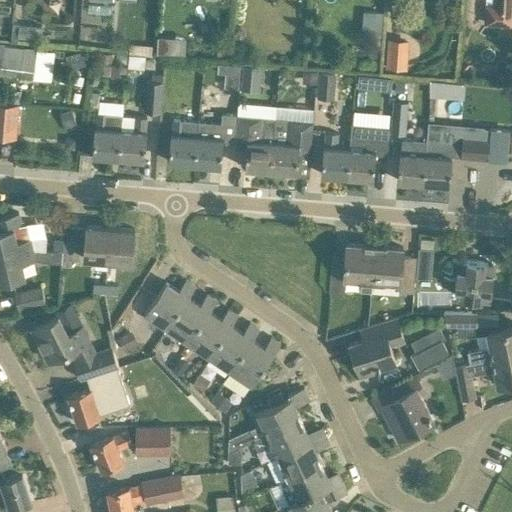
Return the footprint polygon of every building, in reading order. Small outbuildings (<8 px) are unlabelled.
[(485,1),(484,22),(511,24),(511,23),(511,0),(494,0),(495,1),(485,1)] [(361,11),(363,33),(380,32),(379,10),(361,11)] [(19,22),(13,22),(11,41),(17,41),(19,22)] [(410,38),(389,36),(387,65),(408,66),(410,38)] [(0,72),(20,75),(32,76),(47,78),(51,50),(36,48),(4,44),(2,56),(0,55),(0,72)] [(242,87),(258,89),(260,67),(244,65),(242,87)] [(317,96),(333,98),(336,72),(320,70),(317,96)] [(163,74),(153,73),(153,79),(147,78),(144,110),(161,111),(163,76),(163,74)] [(163,76),(161,111),(161,117),(173,118),(177,118),(181,77),(163,76)] [(381,76),(380,88),(391,89),(392,77),(381,76)] [(430,79),(429,95),(448,96),(449,81),(430,79)] [(20,100),(20,90),(10,89),(9,100),(20,100)] [(390,130),(405,132),(408,99),(393,98),(390,130)] [(0,134),(15,135),(19,102),(0,100),(0,134)] [(199,120),(195,162),(221,164),(223,139),(235,140),(237,113),(222,111),(221,121),(199,120)] [(92,153),(119,155),(122,114),(97,112),(96,125),(95,125),(92,153)] [(245,166),(271,168),(275,116),(237,113),(235,140),(247,141),(245,166)] [(119,155),(145,157),(147,129),(146,129),(147,116),(122,114),(119,155)] [(271,168),(298,170),(299,145),(311,146),(314,119),(288,117),(288,120),(275,119),(271,168)] [(172,131),(171,131),(169,159),(195,162),(199,120),(177,118),(173,118),(172,131)] [(350,146),(347,174),(374,177),(375,157),(387,158),(390,124),(352,121),(350,146)] [(321,172),(347,174),(350,146),(337,145),(338,131),(326,130),(324,143),(321,172)] [(461,156),(488,158),(490,136),(464,134),(461,156)] [(398,178),(424,181),(426,152),(414,151),(415,138),(402,137),(401,150),(400,150),(398,178)] [(424,181),(450,183),(452,154),(450,154),(451,141),(427,139),(426,152),(424,181)] [(30,236),(27,223),(22,224),(19,211),(0,215),(0,254),(33,247),(46,248),(46,237),(30,236)] [(84,256),(108,258),(111,225),(86,223),(84,256)] [(108,258),(132,260),(135,227),(111,225),(108,258)] [(63,265),(71,265),(73,238),(65,237),(64,249),(63,265)] [(332,253),(329,289),(344,290),(345,277),(361,278),(361,290),(372,290),(372,279),(375,243),(347,241),(346,254),(332,253)] [(372,279),(372,290),(399,292),(399,289),(415,290),(416,256),(403,255),(403,246),(375,243),(372,279)] [(0,254),(0,280),(26,275),(23,261),(36,258),(53,260),(62,261),(62,265),(63,265),(64,249),(46,248),(33,247),(0,254)] [(455,287),(466,288),(465,297),(490,299),(494,261),(458,257),(455,287)] [(166,328),(188,295),(195,284),(186,278),(179,289),(166,280),(144,314),(166,328)] [(93,290),(105,292),(106,282),(94,281),(93,290)] [(118,283),(106,282),(105,292),(117,293),(118,283)] [(45,301),(41,285),(14,292),(18,307),(45,301)] [(207,292),(200,303),(188,295),(166,328),(187,342),(209,309),(216,298),(207,292)] [(208,356),(231,323),(238,313),(229,307),(222,317),(209,309),(187,342),(208,356)] [(444,310),(447,325),(478,325),(477,310),(444,310)] [(81,377),(87,375),(118,365),(110,343),(92,349),(81,326),(68,332),(59,313),(35,325),(41,336),(38,337),(49,359),(73,346),(78,357),(75,358),(81,377)] [(360,327),(363,337),(350,341),(360,374),(397,362),(391,342),(404,338),(397,315),(360,327)] [(229,371),(252,337),(259,327),(250,321),(243,331),(231,323),(208,356),(229,371)] [(435,341),(412,353),(419,366),(448,350),(442,338),(445,336),(439,324),(429,330),(435,341)] [(468,349),(471,361),(511,353),(511,325),(488,331),(490,345),(468,349)] [(229,371),(251,385),(281,341),(271,335),(264,346),(252,337),(229,371)] [(511,353),(471,361),(473,372),(495,367),(498,383),(511,380),(511,353)] [(455,364),(461,398),(476,395),(470,361),(455,364)] [(435,362),(416,372),(418,376),(437,366),(435,362)] [(87,375),(91,386),(68,394),(77,421),(132,403),(118,365),(87,375)] [(380,403),(398,438),(434,419),(416,385),(421,382),(418,376),(416,372),(372,395),(373,396),(391,386),(396,395),(380,403)] [(265,423),(269,431),(300,417),(293,400),(308,393),(304,385),(287,393),(289,397),(254,413),(260,425),(265,423)] [(210,400),(223,409),(229,400),(216,391),(210,400)] [(253,438),(258,449),(273,442),(279,454),(311,440),(309,436),(300,417),(269,431),(253,438)] [(169,450),(169,423),(136,423),(136,451),(169,450)] [(91,442),(102,469),(124,460),(118,446),(133,440),(128,427),(91,442)] [(288,476),(280,480),(321,462),(313,444),(328,437),(324,429),(309,436),(311,440),(279,454),(288,476)] [(0,468),(10,464),(2,449),(7,446),(0,432),(0,468)] [(228,460),(241,461),(242,453),(238,445),(228,450),(228,460)] [(280,480),(290,502),(331,484),(321,462),(280,480)] [(0,511),(6,511),(13,510),(12,507),(31,500),(22,473),(3,480),(0,470),(0,511)] [(184,493),(180,472),(141,479),(142,483),(129,485),(108,489),(112,511),(134,511),(132,498),(144,496),(145,501),(184,493)] [(290,502),(294,511),(326,511),(332,510),(326,496),(330,494),(345,487),(342,479),(331,484),(290,502)] [(253,511),(253,501),(239,503),(239,511),(253,511)]
